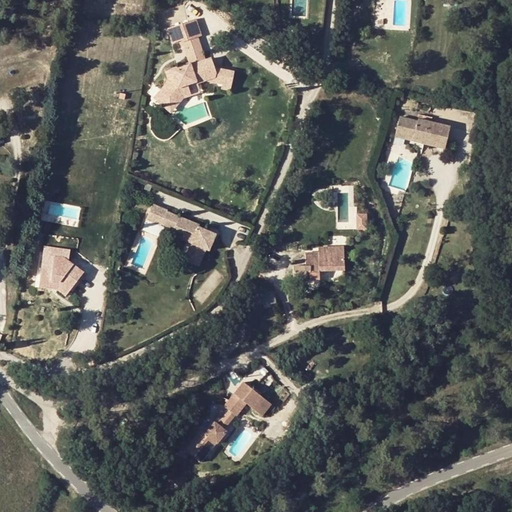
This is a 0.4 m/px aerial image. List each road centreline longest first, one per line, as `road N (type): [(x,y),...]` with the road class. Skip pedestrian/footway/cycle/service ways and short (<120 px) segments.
road 1 (residential): [(0,354),(43,369),(87,371),(189,331),(215,309),(249,257),(331,65),(336,0)]
road 2 (tertiary): [(0,385),(106,511)]
road 3 (tertiary): [(372,511),(511,454)]
